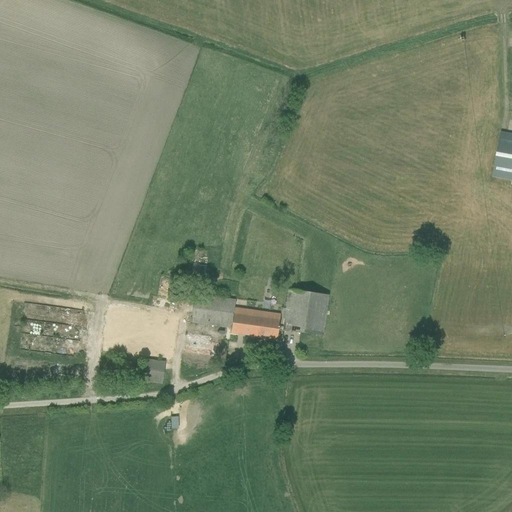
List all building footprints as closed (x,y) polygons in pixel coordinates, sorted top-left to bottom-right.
[(511,134),(500,132),(492,177),(511,180),(511,134)] [(152,243),(140,242),(139,253),(152,253),(152,243)] [(284,321),(282,330),(322,336),(324,326),(328,296),(297,291),(288,290),(284,321)] [(278,330),(280,314),(234,308),(235,300),(199,295),(199,292),(195,291),(190,322),(231,328),(230,334),(276,340),(278,330)] [(184,353),(214,357),(216,344),(208,343),(209,337),(187,334),(184,353)] [(164,362),(142,359),(139,381),(161,384),(164,362)]
